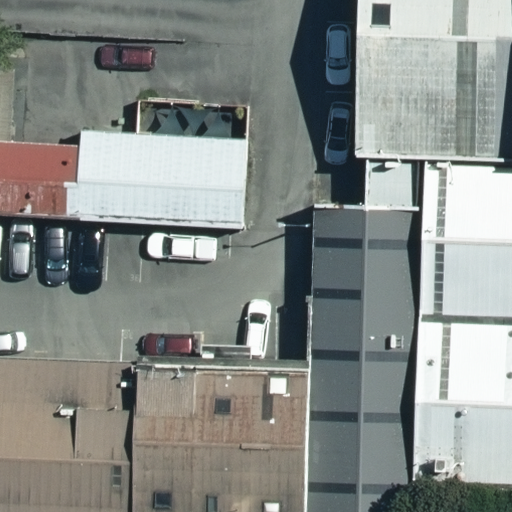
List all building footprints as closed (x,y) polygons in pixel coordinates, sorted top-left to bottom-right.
[(511,0),(350,0),(345,152),(424,154),(511,157),(511,0)] [(0,199),(59,202),(62,136),(0,133),(0,199)] [(236,144),(62,136),(59,202),(233,209),(236,144)] [(412,511),(414,477),(424,154),(345,152),(344,205),(312,204),(312,213),(307,371),(302,511),(412,511)] [(511,157),(424,154),(414,477),(511,479),(511,157)] [(0,511),(128,511),(133,365),(0,361),(0,511)] [(302,511),(307,371),(133,365),(128,511),(302,511)]
